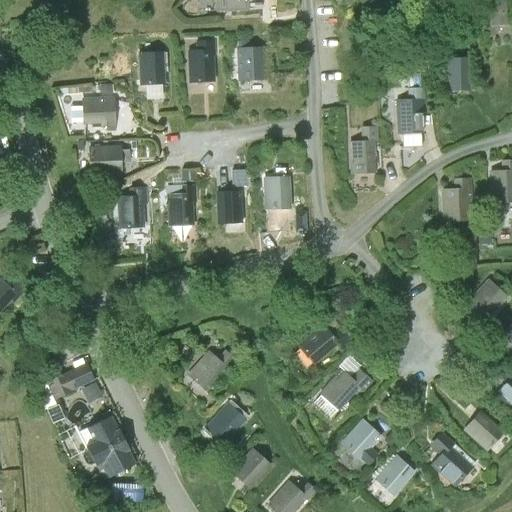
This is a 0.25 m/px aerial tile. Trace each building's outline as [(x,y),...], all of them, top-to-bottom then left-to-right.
[(216,0),(216,11),(249,11),(248,0),(216,0)] [(511,0),(491,0),(493,23),(511,22),(511,0)] [(264,48),(238,48),(239,81),(265,80),(264,48)] [(214,49),(187,51),(189,83),(216,82),(214,49)] [(166,85),(165,52),(140,53),(141,86),(166,85)] [(472,91),(471,57),(446,58),(447,92),(472,91)] [(428,106),(427,88),(410,89),(410,101),(399,101),(401,134),(426,133),(424,106),(428,106)] [(115,98),(82,100),(84,125),(107,123),(107,129),(117,129),(115,98)] [(378,174),(377,141),(350,142),(352,175),(378,174)] [(122,146),(90,147),(91,173),(123,172),(122,146)] [(505,171),(492,171),(493,204),(511,203),(511,161),(505,162),(505,171)] [(291,179),(264,180),(265,211),(293,209),(291,179)] [(456,189),(445,189),(446,222),(471,222),(471,196),(474,196),(473,179),(456,179),(456,189)] [(180,193),(167,195),(169,227),(195,226),(194,201),(196,202),(197,184),(178,185),(180,193)] [(130,195),(118,196),(120,229),(145,227),(144,205),(148,205),(147,187),(130,188),(130,195)] [(242,191),(218,192),(219,225),(243,224),(242,191)] [(9,286),(1,278),(0,278),(0,315),(12,302),(15,305),(31,289),(18,277),(9,286)] [(510,298),(491,280),(469,304),(489,322),(510,298)] [(333,318),(299,347),(315,366),(350,337),(333,318)] [(210,352),(189,376),(208,393),(226,376),(229,379),(242,365),(227,352),(220,360),(210,352)] [(351,358),(342,368),(365,391),(375,381),(351,358)] [(96,384),(88,366),(65,377),(49,384),(58,402),(96,384)] [(44,374),(49,384),(65,377),(60,367),(44,374)] [(346,372),(315,404),(332,421),(363,389),(346,372)] [(511,382),(499,395),(511,407),(511,382)] [(57,406),(48,385),(37,389),(46,411),(57,406)] [(97,386),(81,393),(88,407),(103,400),(97,386)] [(229,405),(208,430),(228,447),(249,422),(229,405)] [(508,434),(485,413),(466,432),(490,454),(508,434)] [(138,466),(113,418),(79,435),(104,484),(138,466)] [(384,439),(365,421),(343,445),(362,463),(384,439)] [(479,467),(446,436),(433,450),(443,458),(434,467),(458,489),(479,467)] [(274,468),(254,451),(233,476),(253,493),(274,468)] [(399,458),(377,481),(398,499),(419,476),(399,458)] [(300,511),(311,501),(292,484),(271,507),(276,511),(300,511)]
